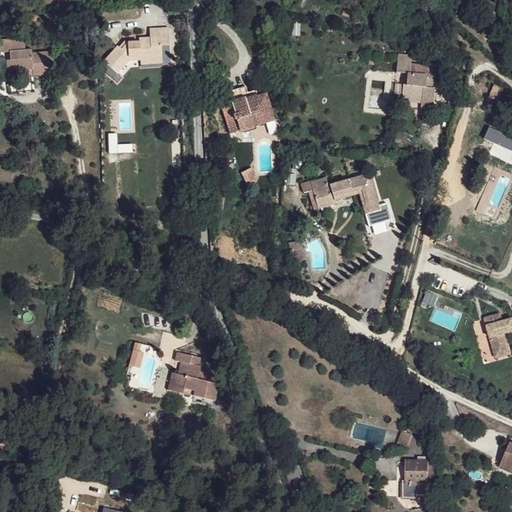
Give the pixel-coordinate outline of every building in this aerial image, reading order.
[(167,31),(160,32),(161,48),(169,48),(167,31)] [(161,48),(160,32),(149,33),(149,42),(138,42),(138,45),(126,45),(121,52),(117,50),(102,65),(116,76),(129,62),(138,61),(139,68),(162,66),(161,48)] [(21,40),(0,41),(0,54),(7,54),(8,62),(4,62),(5,81),(19,81),(19,77),(19,72),(33,70),(34,76),(49,75),(48,66),(52,65),(50,54),(30,55),(30,52),(23,52),(21,40)] [(453,53),(438,51),(436,63),(451,65),(453,53)] [(408,55),(395,53),(392,72),(400,72),(404,73),(403,85),(399,84),(398,97),(404,98),(420,100),(420,102),(419,105),(418,111),(430,112),(434,80),(429,80),(431,68),(406,64),(408,55)] [(241,100),(230,104),(240,132),(274,120),(265,95),(259,97),(255,91),(248,93),(247,87),(238,90),(241,100)] [(238,90),(226,94),(230,104),(241,100),(238,90)] [(230,135),(240,132),(230,104),(220,106),(230,135)] [(511,137),(488,128),(483,140),(511,151),(511,137)] [(322,180),(306,184),(312,207),(330,202),(341,199),(340,196),(359,191),(360,197),(356,198),(359,208),(363,206),(364,215),(369,214),(372,221),(388,218),(385,207),(374,209),(373,205),(374,204),(369,182),(363,183),(362,177),(324,187),(322,180)] [(359,191),(340,196),(341,199),(355,197),(356,198),(360,197),(359,191)] [(330,202),(312,207),(313,211),(331,206),(330,202)] [(119,313),(126,295),(101,286),(95,305),(119,313)] [(435,294),(427,291),(421,306),(425,308),(427,303),(430,304),(435,294)] [(504,325),(500,313),(488,316),(490,324),(487,325),(492,346),(506,342),(504,333),(511,330),(511,317),(508,319),(509,324),(504,325)] [(506,342),(492,346),(496,357),(511,351),(511,330),(504,333),(506,342)] [(140,348),(134,346),(132,354),(138,355),(140,348)] [(138,355),(132,354),(128,369),(138,372),(142,356),(138,355)] [(202,362),(175,356),(174,364),(183,367),(183,366),(199,370),(202,362)] [(199,370),(183,366),(183,367),(182,370),(210,377),(209,374),(199,372),(199,370)] [(210,377),(182,370),(179,379),(170,377),(167,392),(183,396),(185,380),(209,385),(210,377)] [(209,385),(185,380),(183,396),(214,404),(218,388),(209,385)] [(409,448),(413,436),(404,432),(396,453),(407,450),(408,448),(409,448)] [(511,443),(509,442),(501,460),(511,464),(511,443)] [(511,464),(501,460),(499,466),(511,471),(511,464)] [(434,462),(407,461),(406,482),(401,481),(401,498),(415,499),(415,496),(427,496),(427,484),(434,484),(434,462)] [(434,511),(432,500),(425,502),(427,511),(434,511)]
